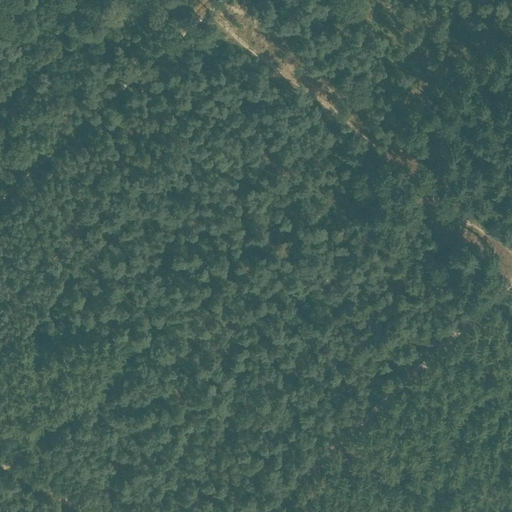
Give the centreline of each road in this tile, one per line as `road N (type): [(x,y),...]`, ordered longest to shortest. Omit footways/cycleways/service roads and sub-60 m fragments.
road 1 (track): [(511,8),(0,471)]
road 2 (track): [(511,270),(249,511)]
road 3 (track): [(0,188),(209,0)]
road 4 (unknown): [(119,511),(0,443)]
